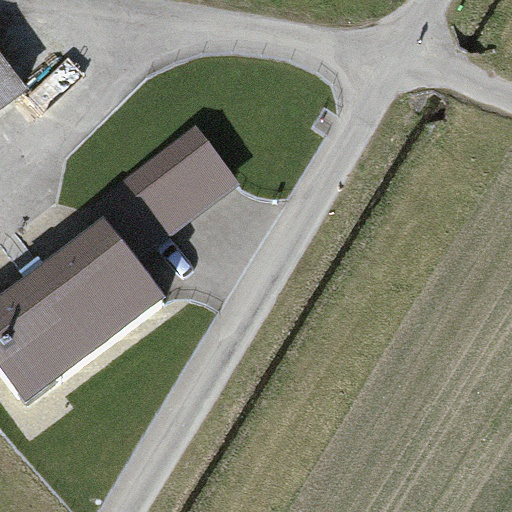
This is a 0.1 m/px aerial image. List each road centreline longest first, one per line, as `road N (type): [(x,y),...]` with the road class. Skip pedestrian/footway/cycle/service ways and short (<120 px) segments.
road 1 (track): [(410,63),(141,511)]
road 2 (track): [(0,5),(69,5),(410,63)]
road 3 (track): [(176,22),(116,62),(0,186)]
